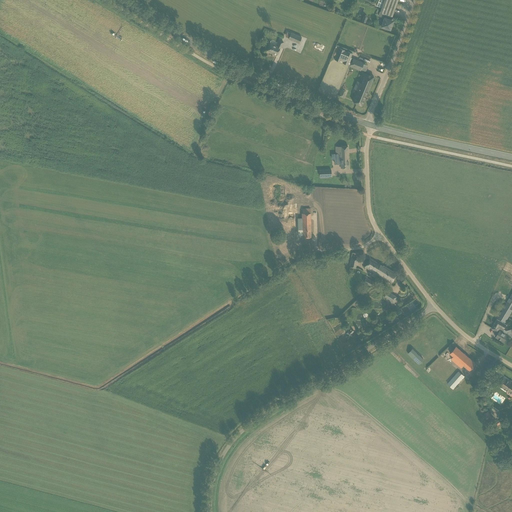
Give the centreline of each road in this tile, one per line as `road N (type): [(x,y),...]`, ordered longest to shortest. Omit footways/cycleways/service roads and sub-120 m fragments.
road 1 (unclassified): [(208,511),(211,479),(231,436),(433,303)]
road 2 (tertiary): [(369,124),(229,66),(119,0)]
road 3 (unclassified): [(433,303),(368,212),(369,124)]
road 4 (tertiary): [(511,157),(369,124)]
road 5 (unclassified): [(369,124),(412,0)]
